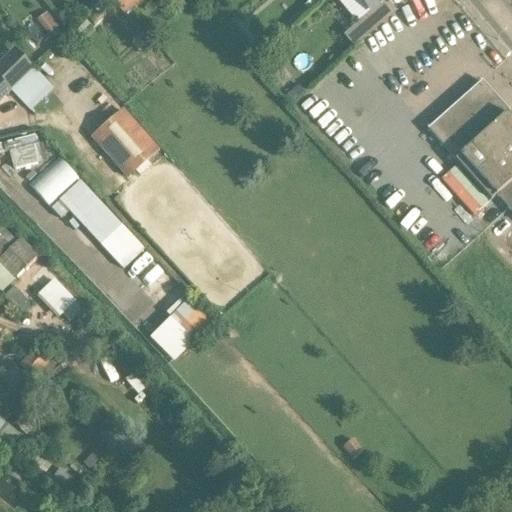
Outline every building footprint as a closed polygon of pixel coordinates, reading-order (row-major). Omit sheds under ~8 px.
[(110,0),(124,16),(141,0),(110,0)] [(390,0),(359,0),(371,15),(384,5),(390,0)] [(44,32),(48,37),(59,29),(55,24),(44,32)] [(228,26),(224,30),(231,38),(239,31),(235,26),(228,26)] [(12,93),(34,70),(15,50),(0,64),(0,83),(10,94),(12,93)] [(34,70),(12,93),(30,112),(54,91),(34,70)] [(0,103),(10,94),(0,83),(0,103)] [(491,202),(497,197),(511,183),(511,122),(479,85),(427,131),(491,202)] [(124,108),(91,137),(129,180),(162,151),(124,108)] [(42,145),(9,153),(13,171),(47,163),(42,145)] [(145,252),(102,205),(59,160),(29,187),(61,221),(68,214),(73,220),(74,220),(123,272),(145,252)] [(511,183),(497,197),(511,214),(511,183)] [(24,272),(33,263),(35,260),(17,242),(14,245),(0,231),(0,293),(1,295),(24,272)] [(54,283),(53,283),(57,279),(43,266),(31,278),(44,292),(37,298),(58,320),(62,317),(69,325),(83,313),(71,299),(54,283)] [(12,288),(2,298),(20,316),(30,306),(12,288)] [(189,311),(177,323),(195,340),(207,328),(189,311)] [(35,349),(19,367),(34,381),(50,363),(35,349)] [(8,361),(0,370),(0,379),(15,393),(27,379),(8,361)] [(136,373),(128,377),(137,394),(145,389),(136,373)] [(24,413),(14,425),(26,436),(46,414),(39,408),(30,419),(24,413)] [(0,453),(4,457),(20,438),(0,421),(0,453)] [(362,453),(353,442),(344,450),(353,460),(362,453)] [(93,476),(113,462),(102,447),(82,461),(93,476)] [(51,467),(32,452),(24,462),(43,478),(51,467)] [(131,484),(139,475),(127,464),(119,473),(131,484)] [(84,492),(60,470),(48,484),(72,506),(84,492)] [(272,511),(263,501),(250,511),(272,511)]
